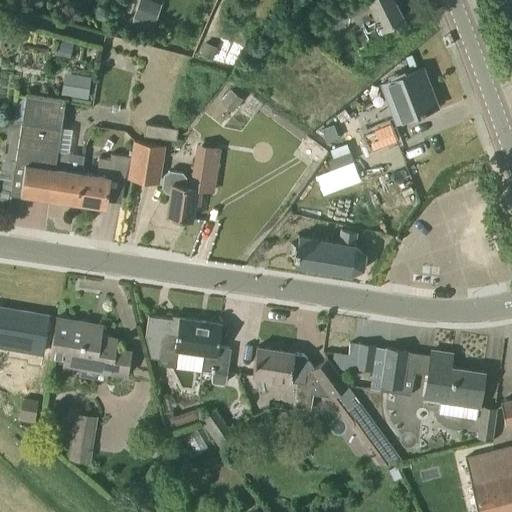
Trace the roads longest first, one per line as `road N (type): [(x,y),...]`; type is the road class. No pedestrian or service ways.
road 1 (tertiary): [(0,245),(453,315),(511,305)]
road 2 (secondary): [(511,160),(451,0)]
